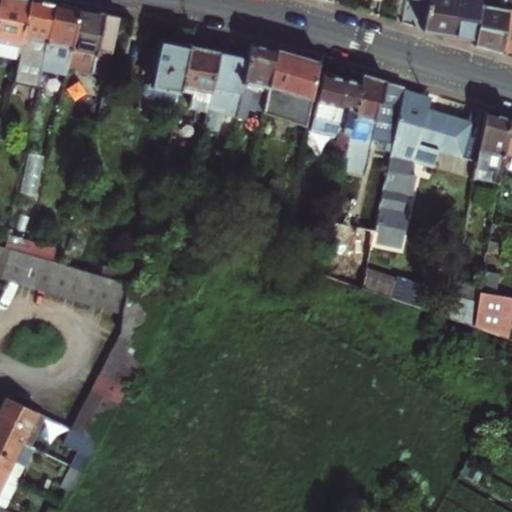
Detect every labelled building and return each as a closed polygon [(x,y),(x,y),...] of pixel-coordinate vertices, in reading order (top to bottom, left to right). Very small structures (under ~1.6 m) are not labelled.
[(0,0),(0,40),(21,45),(30,0),(0,0)] [(41,69),(55,3),(43,1),(39,0),(30,0),(21,45),(20,51),(13,82),(38,87),(41,69)] [(428,0),(428,2),(423,31),(438,33),(451,36),(451,37),(464,39),(475,41),(482,0),(428,0)] [(511,0),(482,0),(475,41),(474,46),(495,52),(511,57),(511,0)] [(67,6),(55,3),(41,69),(66,75),(68,67),(80,8),(67,6)] [(80,8),(68,67),(107,75),(119,16),(100,12),(80,8)] [(0,40),(0,53),(13,57),(14,50),(20,51),(21,45),(0,40)] [(180,91),(189,46),(176,43),(161,40),(149,100),(177,106),(180,91)] [(252,44),(249,58),(242,92),(237,116),(247,118),(250,105),(246,100),(247,96),(266,99),(266,97),(269,85),(277,48),(263,46),(252,44)] [(190,109),(207,112),(219,52),(204,49),(189,46),(180,91),(193,93),(190,109)] [(277,48),(269,85),(311,98),(319,61),(301,56),(277,48)] [(219,52),(207,112),(203,130),(217,133),(226,89),(242,92),(249,58),(233,55),(219,52)] [(345,159),(361,82),(339,77),(322,74),(312,130),(339,135),(334,156),(345,159)] [(372,140),(385,81),(376,78),(362,74),(361,82),(345,159),(355,161),(359,145),(354,144),(355,137),(372,140)] [(385,81),(372,140),(371,147),(391,151),(404,89),(404,87),(385,81)] [(269,85),(266,97),(309,110),(311,98),(269,85)] [(404,89),(391,151),(375,231),(373,243),(403,249),(411,211),(406,210),(409,196),(415,197),(420,176),(413,174),(415,162),(435,168),(441,150),(477,160),(486,111),(474,107),(470,122),(440,113),(427,109),(430,98),(418,94),(404,89)] [(429,107),(469,118),(471,108),(431,98),(429,107)] [(499,184),(504,154),(511,118),(499,115),(486,111),(477,160),(495,166),(492,182),(499,184)] [(354,144),(359,145),(371,147),(372,140),(355,137),(354,144)] [(477,160),(474,177),(492,182),(495,166),(477,160)] [(244,221),(286,235),(286,233),(290,204),(250,191),(244,221)] [(364,195),(359,225),(370,227),(375,197),(364,195)] [(499,257),(505,226),(491,223),(486,254),(499,257)] [(255,239),(215,225),(213,237),(251,250),(255,239)] [(346,261),(325,254),(324,262),(321,274),(363,288),(373,243),(375,231),(358,227),(352,256),(346,261)] [(16,250),(29,254),(33,238),(8,233),(5,247),(16,250)] [(33,238),(29,254),(44,258),(55,261),(58,243),(33,238)] [(0,276),(7,278),(16,250),(5,247),(1,245),(0,248),(0,276)] [(324,262),(283,248),(280,260),(321,274),(324,262)] [(29,254),(16,250),(7,278),(21,283),(29,254)] [(35,287),(44,258),(29,254),(21,283),(35,287)] [(50,291),(59,263),(55,261),(44,258),(35,287),(50,291)] [(50,291),(64,296),(73,267),(59,263),(50,291)] [(105,265),(102,276),(116,280),(117,280),(119,268),(105,265)] [(73,267),(64,296),(79,300),(87,271),(73,267)] [(79,300),(93,304),(102,276),(101,275),(87,271),(79,300)] [(108,309),(116,280),(102,276),(93,304),(108,309)] [(108,309),(123,313),(131,284),(117,280),(116,280),(108,309)] [(175,297),(140,287),(131,284),(123,313),(120,336),(147,350),(175,297)] [(478,292),(455,287),(447,317),(470,323),(478,292)] [(511,300),(478,295),(472,325),(511,338),(511,300)] [(147,350),(120,336),(114,348),(140,362),(147,350)] [(114,348),(106,362),(133,376),(140,362),(114,348)] [(133,376),(106,362),(100,375),(126,389),(133,376)] [(126,389),(100,375),(93,388),(119,402),(126,389)] [(93,388),(86,401),(112,415),(119,402),(93,388)] [(47,417),(7,397),(0,409),(0,431),(32,447),(47,417)] [(86,401),(79,415),(106,429),(112,415),(86,401)] [(79,415),(72,429),(99,442),(106,429),(79,415)] [(99,442),(72,429),(63,444),(78,452),(71,467),(82,472),(99,442)] [(0,469),(7,473),(19,478),(34,449),(32,447),(0,431),(0,469)] [(72,492),(82,472),(71,467),(61,487),(72,492)] [(0,507),(4,510),(19,478),(7,473),(0,486),(0,507)]
